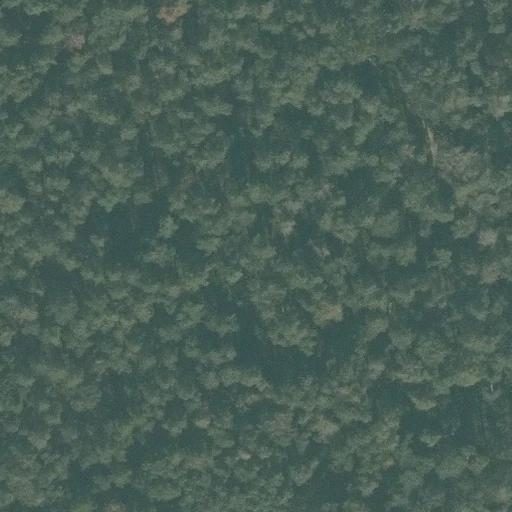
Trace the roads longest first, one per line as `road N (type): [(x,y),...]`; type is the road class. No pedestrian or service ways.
road 1 (track): [(511,292),(336,0)]
road 2 (track): [(163,0),(0,126)]
